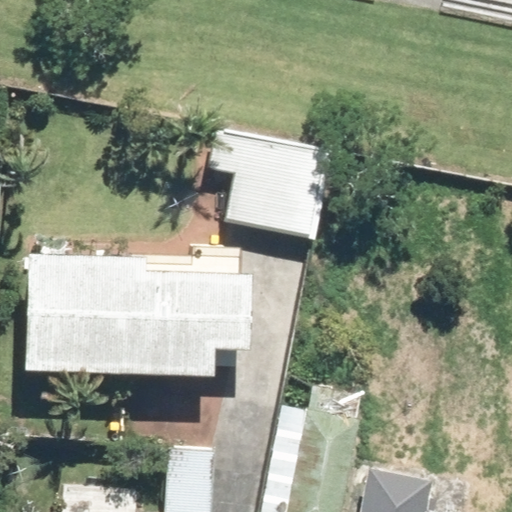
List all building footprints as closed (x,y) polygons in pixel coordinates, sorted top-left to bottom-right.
[(224,174),(215,224),(309,241),(324,159),(202,136),(196,169),(224,174)] [(117,262),(7,260),(5,375),(192,379),(193,366),(234,367),(236,248),(182,247),(181,258),(117,257),(117,262)] [(332,511),(350,422),(274,407),(253,511),(332,511)] [(206,511),(209,449),(161,447),(159,483),(60,479),(59,511),(206,511)] [(414,511),(420,488),(358,475),(350,511),(414,511)]
